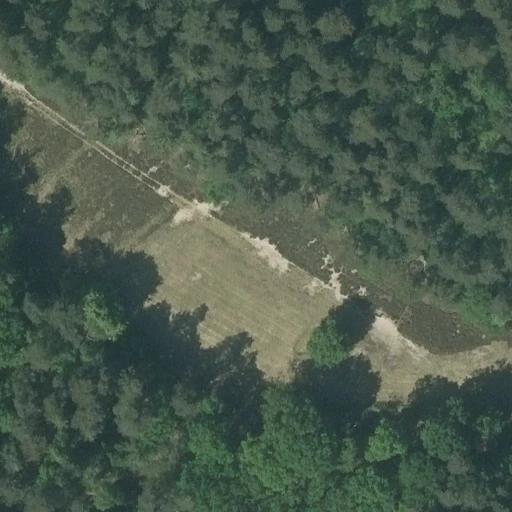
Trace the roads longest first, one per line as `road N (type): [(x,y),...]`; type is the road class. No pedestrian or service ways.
road 1 (track): [(0,79),(312,277),(474,358),(491,394)]
road 2 (track): [(35,511),(107,501),(154,511)]
